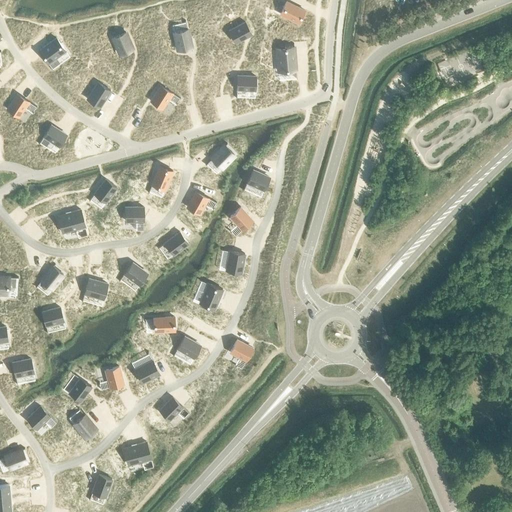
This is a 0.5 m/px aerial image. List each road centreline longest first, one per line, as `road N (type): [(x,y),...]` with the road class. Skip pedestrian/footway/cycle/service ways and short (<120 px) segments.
road 1 (unclassified): [(304,265),(364,70),(401,39),(501,0)]
road 2 (tertiary): [(352,316),(511,150)]
road 3 (tertiary): [(175,511),(320,352)]
road 4 (unclassified): [(449,511),(416,429),(354,351)]
